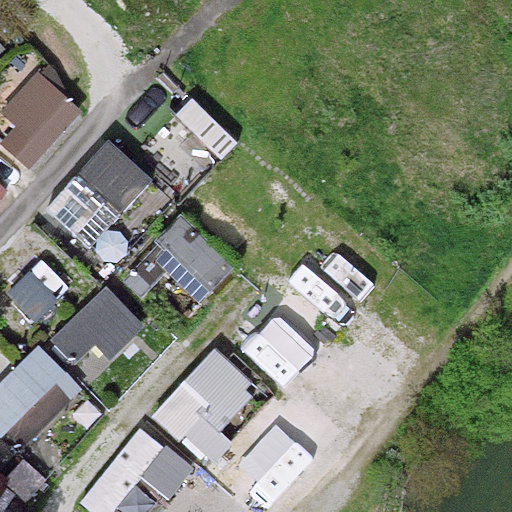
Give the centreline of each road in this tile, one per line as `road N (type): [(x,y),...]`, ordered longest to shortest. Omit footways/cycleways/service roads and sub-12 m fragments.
road 1 (track): [(132,81),(226,0)]
road 2 (track): [(511,262),(435,360)]
